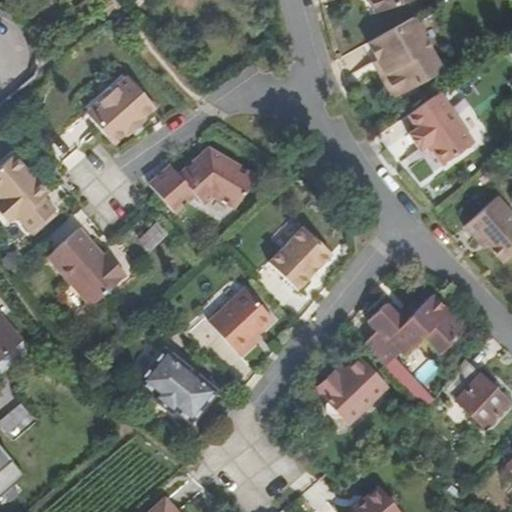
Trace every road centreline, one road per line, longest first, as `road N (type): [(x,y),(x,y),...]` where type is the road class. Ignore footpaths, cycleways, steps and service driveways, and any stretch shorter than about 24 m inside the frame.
road 1 (residential): [(401,227),(244,431),(225,477)]
road 2 (residential): [(301,97),(267,96),(217,113),(111,189)]
road 3 (residential): [(401,227),(301,97)]
road 4 (residential): [(511,334),(401,227)]
road 5 (track): [(31,511),(131,424)]
